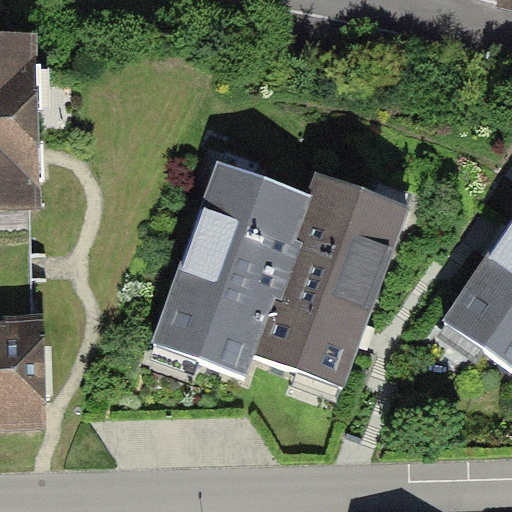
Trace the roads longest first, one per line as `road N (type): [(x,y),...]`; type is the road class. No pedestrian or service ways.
road 1 (residential): [(511,489),(0,497)]
road 2 (residential): [(511,34),(366,0)]
